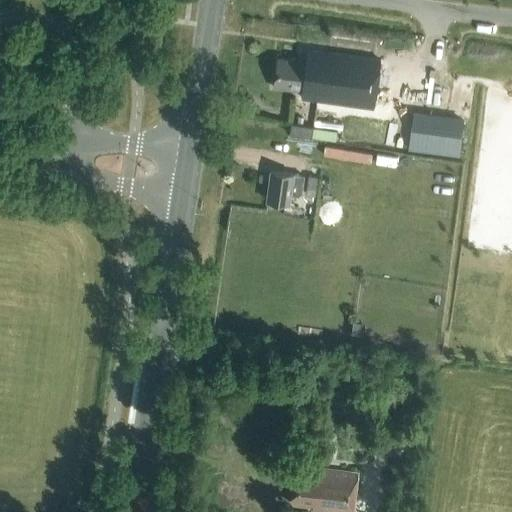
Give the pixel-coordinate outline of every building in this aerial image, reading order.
[(375,107),(381,59),(327,52),(326,55),(318,53),(318,51),(309,50),(308,62),(279,58),(275,87),(303,91),(302,97),(375,107)] [(450,63),(449,82),(476,84),(477,66),(450,63)] [(462,118),(414,112),(412,128),(460,134),(462,118)] [(312,137),(314,126),(292,123),(290,135),(312,137)] [(302,195),(304,176),(294,174),(294,173),(272,170),(268,200),(290,203),(292,194),(302,195)] [(353,511),(358,472),(317,467),(317,470),(307,469),(307,471),(293,470),(289,503),(314,506),(313,511),(353,511)]
